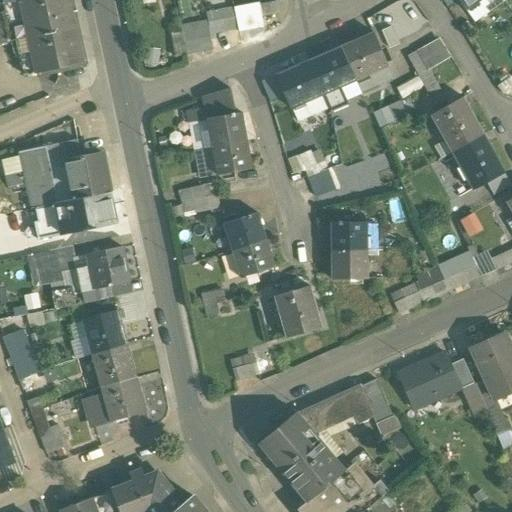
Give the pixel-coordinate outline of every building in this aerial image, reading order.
[(18,0),(5,0),(0,1),(0,2),(3,14),(0,14),(0,45),(16,42),(15,40),(26,37),(18,0)] [(68,0),(18,0),(26,37),(15,40),(16,42),(23,76),(35,73),(35,74),(83,64),(68,0)] [(457,0),(466,11),(467,11),(466,9),(479,0),(457,0)] [(277,2),(260,5),(262,17),(279,13),(277,4),(277,2)] [(245,6),(233,8),(235,18),(247,16),(245,6)] [(233,8),(222,10),(224,20),(235,18),(233,8)] [(222,10),(206,13),(207,21),(210,35),(226,32),(224,20),(222,10)] [(247,16),(235,18),(237,30),(249,28),(247,16)] [(235,18),(224,20),(226,32),(237,30),(235,18)] [(207,21),(181,26),(184,42),(196,40),(198,52),(213,49),(210,35),(207,21)] [(374,36),(342,50),(355,80),(387,67),(388,68),(389,67),(375,34),(374,35),(374,36)] [(196,40),(184,42),(186,55),(198,52),(196,40)] [(184,42),(174,44),(177,57),(186,55),(184,42)] [(342,50),(310,64),(324,94),(355,80),(342,50)] [(430,71),(419,51),(408,57),(419,77),(430,71)] [(310,64),(279,77),(278,76),(277,76),(291,109),(292,109),(292,107),(324,94),(310,64)] [(440,90),(430,71),(419,77),(430,95),(440,90)] [(231,91),(203,98),(205,111),(207,120),(236,115),(231,91)] [(464,99),(464,98),(432,116),(433,117),(434,116),(454,152),(483,136),(463,100),(464,99)] [(401,100),(374,112),(380,125),(407,113),(401,100)] [(198,111),(186,113),(188,125),(190,125),(189,124),(200,123),(198,112),(198,111)] [(205,111),(198,112),(200,123),(207,122),(207,120),(205,111)] [(236,115),(207,120),(207,122),(209,121),(214,148),(246,142),(240,115),(242,115),(242,114),(236,115)] [(200,123),(189,124),(190,125),(195,151),(214,148),(209,121),(207,122),(200,123)] [(483,136),(454,152),(474,188),(472,189),(473,190),(505,172),(504,171),(503,172),(483,136)] [(77,141),(44,148),(47,164),(80,157),(77,141)] [(246,142),(214,148),(220,176),(253,169),(252,168),(251,168),(246,142)] [(47,164),(44,148),(19,153),(23,171),(5,176),(8,189),(26,184),(31,210),(35,208),(56,204),(47,164)] [(214,148),(195,151),(199,174),(202,174),(203,179),(220,176),(214,148)] [(312,152),(300,156),(309,177),(320,173),(312,152)] [(80,157),(47,164),(56,204),(109,193),(102,159),(104,158),(103,154),(101,154),(101,153),(80,157)] [(320,173),(309,177),(316,197),(335,189),(327,170),(320,173)] [(216,185),(192,189),(194,200),(218,197),(216,185)] [(192,189),(180,192),(182,203),(194,200),(192,189)] [(109,193),(56,204),(35,208),(38,221),(34,222),(38,240),(116,224),(109,193)] [(218,197),(194,200),(196,211),(195,211),(196,214),(220,210),(218,197)] [(194,200),(182,203),(184,213),(195,211),(196,211),(194,200)] [(258,213),(224,223),(224,224),(226,224),(234,251),(265,241),(257,215),(258,214),(258,213)] [(368,221),(332,222),(332,223),(334,223),(334,251),(367,250),(367,222),(368,222),(368,221)] [(265,241),(234,251),(241,276),(240,276),(240,277),(274,267),(274,266),(273,266),(265,241)] [(121,248),(87,255),(90,268),(77,270),(82,291),(82,293),(93,291),(129,283),(121,248)] [(511,248),(492,258),(497,269),(511,261),(511,248)] [(55,250),(31,255),(34,269),(58,264),(55,250)] [(367,250),(334,251),(335,277),(333,277),(333,279),(369,278),(369,277),(368,277),(367,250)] [(465,270),(445,279),(450,290),(481,276),(473,257),(462,262),(465,270)] [(58,264),(34,269),(37,282),(61,276),(58,264)] [(445,279),(442,271),(431,276),(434,284),(420,290),(425,301),(450,290),(445,279)] [(418,282),(403,289),(407,296),(420,290),(418,282)] [(129,283),(93,291),(95,302),(131,295),(129,283)] [(311,286),(276,295),(276,296),(278,296),(288,335),(286,336),(287,337),(322,328),(322,326),(320,327),(310,287),(312,287),(311,286)] [(82,291),(73,293),(72,288),(50,292),(55,311),(95,302),(93,291),(82,293),(82,291)] [(407,296),(403,289),(392,294),(401,312),(425,301),(420,290),(407,296)] [(222,290),(203,295),(205,306),(217,303),(225,301),(222,290)] [(217,303),(205,306),(207,316),(219,314),(217,303)] [(117,311),(82,321),(82,322),(83,322),(93,355),(125,346),(116,313),(118,312),(117,311)] [(22,332),(3,339),(12,361),(23,357),(30,354),(22,332)] [(511,392),(511,356),(502,335),(470,349),(484,380),(493,400),(494,400),(511,392)] [(125,346),(93,355),(102,388),(135,379),(125,346)] [(443,354),(396,375),(412,411),(459,390),(448,366),(443,354)] [(23,357),(12,361),(19,380),(30,376),(23,357)] [(244,357),(231,360),(236,380),(260,374),(257,362),(246,365),(244,357)] [(463,359),(448,366),(459,390),(473,384),(463,359)] [(30,376),(19,380),(23,392),(34,387),(30,376)] [(135,379),(102,388),(104,395),(112,421),(110,422),(111,423),(146,412),(145,411),(144,412),(135,379)] [(493,400),(484,380),(474,385),(486,412),(497,407),(494,400),(493,400)] [(376,381),(359,388),(373,418),(372,419),(375,426),(393,418),(390,414),(376,381)] [(359,387),(297,416),(314,436),(352,419),(356,426),(372,419),(373,418),(359,388),(359,387)] [(104,395),(86,400),(94,427),(111,423),(110,422),(112,421),(104,395)] [(38,399),(27,403),(31,413),(42,409),(38,399)] [(42,409),(31,413),(39,433),(50,429),(42,409)] [(297,416),(296,415),(260,445),(307,502),(344,472),(343,472),(314,436),(297,416)] [(50,429),(39,433),(47,455),(66,448),(58,426),(50,429)] [(2,430),(0,430),(0,468),(16,463),(15,462),(14,463),(2,430)] [(350,466),(343,472),(344,472),(307,502),(304,505),(303,510),(304,511),(344,511),(357,502),(371,491),(370,489),(350,466)] [(145,478),(142,471),(130,475),(133,483),(124,486),(133,509),(125,511),(172,511),(183,504),(157,473),(145,478)] [(371,491),(357,502),(364,511),(388,492),(379,481),(370,489),(371,491)] [(124,486),(111,491),(119,511),(125,511),(133,509),(124,486)] [(119,511),(111,491),(106,493),(113,511),(119,511)] [(113,511),(106,493),(93,498),(98,511),(113,511)] [(204,511),(192,496),(183,504),(172,511),(204,511)] [(92,499),(60,511),(59,511),(58,511),(98,511),(93,498),(92,498),(92,499)]
